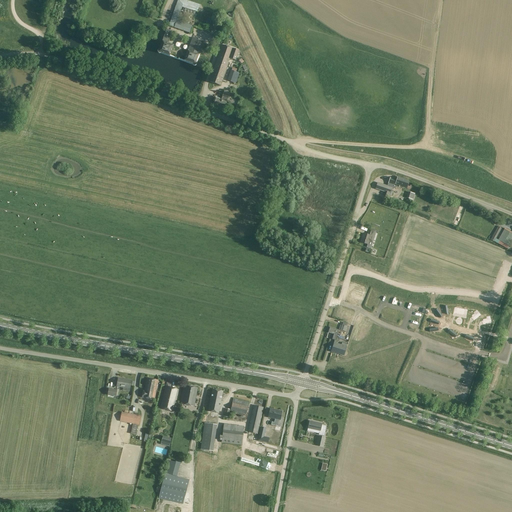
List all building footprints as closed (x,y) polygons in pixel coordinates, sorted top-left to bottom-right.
[(199,7),(178,0),(177,0),(169,26),(191,33),(193,27),(177,21),(182,7),(198,12),(199,7)] [(172,31),(166,29),(162,41),(159,48),(159,49),(158,50),(158,51),(157,52),(158,52),(158,53),(159,53),(160,53),(161,53),(170,56),(173,45),(168,43),(172,31)] [(193,38),(188,51),(199,55),(204,42),(193,38)] [(239,50),(222,45),(209,82),(220,86),(230,58),(235,60),(239,50)] [(188,51),(184,61),(191,64),(192,64),(193,65),(193,66),(194,66),(195,66),(196,66),(196,65),(196,64),(196,63),(199,55),(188,51)] [(237,69),(233,68),(232,71),(231,70),(227,80),(236,83),(239,73),(236,72),(237,69)] [(233,95),(224,91),(222,96),(224,97),(222,101),(219,100),(220,99),(215,97),(213,101),(215,102),(213,105),(223,109),(226,103),(228,98),(229,96),(232,97),(233,95)] [(388,184),(387,186),(392,188),(392,189),(393,189),(396,188),(396,186),(399,187),(399,186),(407,188),(409,181),(397,177),(396,180),(390,178),(388,184)] [(387,186),(377,183),(375,189),(386,192),(384,198),(388,200),(390,194),(392,189),(392,188),(387,186)] [(408,192),(406,198),(413,200),(415,194),(408,192)] [(501,228),(498,226),(491,240),(494,242),(501,228)] [(376,231),(369,228),(368,232),(369,233),(368,235),(363,233),(360,242),(368,245),(369,242),(373,243),(376,231)] [(511,232),(505,229),(499,240),(509,246),(510,247),(511,242),(511,232)] [(497,243),(503,246),(508,249),(508,248),(509,246),(499,240),(497,243)] [(474,321),(481,315),(479,313),(473,318),(475,320),(474,321)] [(340,330),(330,327),(329,333),(334,335),(332,340),(335,341),(336,341),(340,330)] [(450,330),(451,330),(449,333),(455,338),(458,335),(451,330),(450,330)] [(336,341),(335,341),(332,351),(336,352),(337,352),(337,353),(341,355),(344,356),(346,351),(348,345),(342,343),(341,346),(339,345),(335,344),(336,341)] [(147,378),(144,389),(156,391),(158,380),(147,378)] [(122,379),(118,379),(117,386),(123,387),(123,390),(129,391),(131,380),(123,379),(123,380),(122,380),(122,379)] [(171,384),(166,382),(160,408),(172,411),(178,389),(170,388),(171,384)] [(189,386),(184,385),(180,404),(194,406),(196,396),(195,396),(197,388),(189,386)] [(117,390),(109,389),(107,396),(114,397),(114,395),(116,396),(117,390)] [(154,400),(156,391),(144,389),(144,390),(143,390),(142,397),(154,400)] [(223,391),(213,389),(208,411),(218,413),(223,391)] [(248,402),(232,398),(230,411),(246,414),(248,402)] [(263,407),(254,405),(248,432),(257,434),(263,407)] [(270,409),(268,417),(275,418),(274,422),(272,422),(271,426),(278,428),(279,423),(278,423),(279,419),(280,419),(282,411),(277,410),(277,411),(270,409)] [(141,416),(121,413),(120,421),(139,425),(141,416)] [(312,430),(312,429),(319,431),(319,435),(324,436),(326,426),(322,425),(322,424),(309,421),(308,430),(312,430)] [(217,425),(204,423),(200,450),(213,451),(217,425)] [(243,433),(223,430),(221,442),(242,445),(243,433)] [(171,438),(163,436),(161,442),(170,445),(171,438)] [(325,437),(318,436),(316,446),(322,447),(325,437)] [(261,467),(263,460),(252,457),(251,460),(245,458),(244,462),(261,467)] [(182,460),(176,459),(176,461),(168,459),(158,498),(189,506),(190,499),(188,499),(190,494),(185,493),(189,480),(177,476),(180,463),(181,464),(182,460)]
